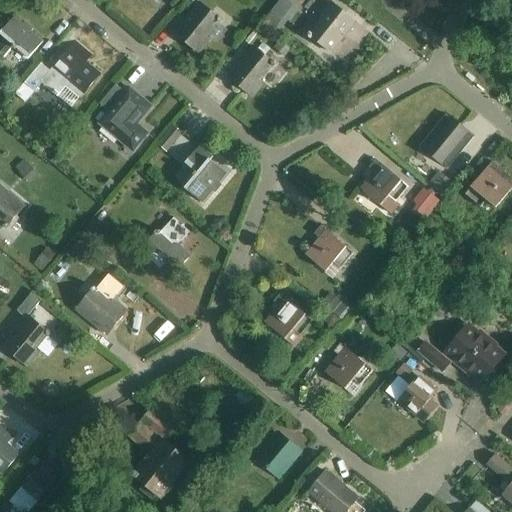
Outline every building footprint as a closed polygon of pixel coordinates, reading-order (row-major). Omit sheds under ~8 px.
[(309,37),(331,54),(350,29),(343,23),(348,17),(331,2),(319,17),(323,19),(309,37)] [(181,40),(199,54),(210,40),(207,37),(220,20),(199,3),(179,27),(186,33),(181,40)] [(29,59),(43,43),(14,18),(6,28),(3,25),(0,25),(0,55),(4,59),(14,47),(29,59)] [(82,100),(102,75),(86,61),(90,56),(75,43),(51,72),(42,64),(25,84),(35,92),(42,83),(57,96),(65,86),(82,100)] [(235,84),(252,98),(264,84),(260,81),(274,64),(253,47),(233,72),(240,77),(235,84)] [(348,57),(338,70),(349,79),(359,67),(348,57)] [(148,134),(141,129),(134,123),(139,117),(142,119),(151,107),(129,89),(124,94),(123,93),(116,88),(117,87),(115,85),(99,106),(100,107),(101,106),(109,112),(99,124),(121,143),(123,141),(134,150),(137,147),(148,134)] [(420,147),(447,169),(473,138),(446,115),(420,147)] [(209,135),(192,122),(183,133),(200,147),(209,135)] [(157,145),(165,152),(181,133),(173,126),(157,145)] [(185,189),(202,203),(226,174),(210,161),(212,158),(199,147),(185,164),(197,174),(185,189)] [(361,190),(391,215),(399,206),(396,203),(409,188),(376,160),(369,169),(374,173),(361,190)] [(486,202),(496,209),(511,189),(511,179),(492,163),(465,196),(480,209),(486,202)] [(20,173),(31,184),(39,175),(29,165),(20,173)] [(0,222),(7,228),(25,207),(1,187),(0,187),(0,222)] [(169,217),(138,254),(162,275),(169,267),(175,273),(190,254),(183,248),(192,236),(169,217)] [(334,263),(341,269),(354,254),(321,226),(314,235),(320,239),(306,256),(326,273),(334,263)] [(69,252),(81,263),(93,250),(81,239),(69,252)] [(34,265),(42,272),(56,254),(48,247),(34,265)] [(114,300),(111,303),(94,289),(76,311),(101,331),(107,323),(113,329),(128,311),(114,300)] [(265,324),(296,349),(304,340),(300,337),(313,322),(280,294),(273,302),(279,307),(265,324)] [(342,303),(330,294),(322,304),(335,313),(342,303)] [(27,302),(37,310),(42,303),(32,295),(27,302)] [(10,353),(27,367),(38,355),(34,352),(49,334),(28,316),(8,341),(15,346),(10,353)] [(446,352),(482,382),(504,357),(468,326),(446,352)] [(418,352),(442,373),(450,364),(425,343),(418,352)] [(353,381),(360,387),(373,371),(340,344),(333,352),(339,357),(325,373),(346,390),(353,381)] [(404,355),(395,347),(388,355),(398,363),(404,355)] [(399,402),(424,422),(437,407),(429,400),(436,392),(420,378),(399,402)] [(164,442),(175,429),(152,410),(130,437),(151,455),(134,476),(145,485),(140,491),(155,504),(161,497),(161,498),(190,463),(164,442)] [(0,472),(3,476),(21,454),(7,443),(12,437),(0,426),(0,472)] [(257,458),(280,477),(300,454),(277,435),(257,458)] [(226,456),(213,446),(201,460),(213,471),(226,456)] [(511,469),(496,456),(487,466),(511,487),(503,496),(511,503),(511,469)] [(10,503),(21,511),(28,511),(59,475),(43,463),(10,503)] [(309,494),(330,511),(366,511),(370,508),(327,472),(309,494)]
